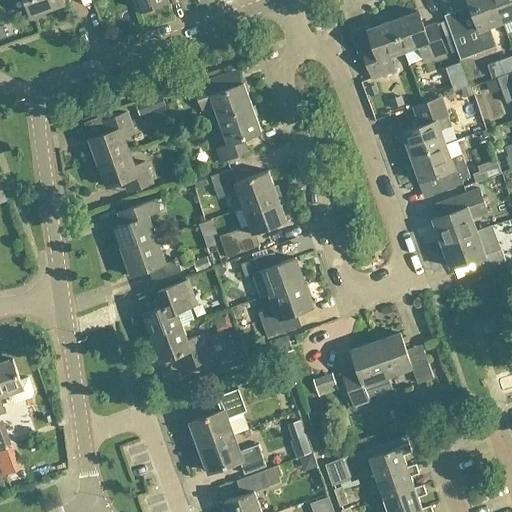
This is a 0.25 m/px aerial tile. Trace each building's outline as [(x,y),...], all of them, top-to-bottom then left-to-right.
[(24,0),(30,16),(65,4),(63,0),(24,0)] [(136,0),(141,10),(166,1),(165,0),(136,0)] [(467,0),(477,27),(463,32),(451,36),(459,58),(494,46),(488,28),(502,22),(493,0),(467,0)] [(511,0),(493,0),(502,22),(511,18),(511,0)] [(408,65),(424,60),(424,61),(446,54),(435,25),(424,29),(419,13),(393,22),(404,52),(408,65)] [(404,52),(393,22),(367,32),(373,48),(363,52),(373,80),(394,72),(389,57),(404,52)] [(511,72),(502,76),(497,78),(506,104),(511,101),(511,72)] [(230,73),(221,76),(193,86),(202,110),(213,106),(218,120),(252,108),(243,83),(235,86),(230,73)] [(374,85),(365,88),(369,98),(377,94),(374,85)] [(459,91),(462,100),(472,97),(468,88),(459,91)] [(160,96),(134,105),(138,117),(164,108),(160,96)] [(400,97),(387,101),(390,110),(403,106),(400,97)] [(414,107),(421,126),(403,133),(411,156),(447,144),(442,131),(452,127),(441,97),(414,107)] [(252,108),(218,120),(224,134),(213,138),(221,161),(224,160),(227,166),(242,161),(240,154),(248,151),(244,138),(261,132),(252,108)] [(99,163),(128,152),(123,138),(134,134),(126,114),(103,122),(108,134),(90,140),(99,163)] [(452,159),(447,144),(411,156),(421,182),(422,182),(426,193),(468,178),(460,156),(452,159)] [(133,167),(128,152),(99,163),(107,187),(124,181),(129,192),(152,184),(144,163),(133,167)] [(511,155),(503,159),(508,171),(511,169),(511,155)] [(243,208),(277,196),(268,171),(237,182),(232,169),(211,177),(218,198),(236,191),(243,208)] [(204,174),(191,179),(195,190),(208,185),(204,174)] [(443,243),(476,231),(472,219),(488,213),(479,189),(453,199),(457,211),(434,219),(443,243)] [(231,232),(231,233),(217,238),(225,260),(239,255),(238,254),(260,246),(255,233),(286,221),(277,196),(243,208),(249,226),(231,232)] [(121,253),(157,240),(148,215),(159,211),(155,200),(126,210),(130,222),(113,228),(121,253)] [(485,256),(476,231),(443,243),(452,268),(475,259),(479,271),(504,262),(500,251),(485,256)] [(157,240),(121,253),(130,276),(148,270),(152,282),(180,271),(176,259),(165,263),(157,240)] [(259,299),(304,283),(295,258),(272,267),(268,254),(241,264),(246,277),(250,275),(259,299)] [(206,257),(192,263),(196,273),(210,268),(206,257)] [(220,278),(225,270),(219,268),(213,270),(215,276),(220,278)] [(179,283),(179,284),(157,292),(162,306),(143,314),(152,338),(181,327),(186,325),(180,311),(188,308),(189,309),(197,306),(187,280),(179,283)] [(260,300),(270,296),(274,306),(258,312),(268,339),(295,329),(290,315),(313,307),(304,283),(259,299),(260,300)] [(181,327),(152,338),(160,361),(180,354),(185,369),(208,360),(199,336),(186,340),(181,327)] [(400,334),(375,343),(387,377),(388,376),(411,368),(417,385),(433,379),(424,352),(409,357),(400,334)] [(286,336),(272,342),(276,352),(290,347),(286,336)] [(387,377),(375,343),(351,351),(359,374),(344,380),(353,407),(370,401),(368,397),(392,389),(388,376),(387,377)] [(297,367),(291,350),(283,353),(289,370),(297,367)] [(26,379),(19,382),(12,361),(0,365),(0,414),(3,413),(0,404),(0,396),(6,395),(9,402),(14,404),(29,399),(32,394),(26,379)] [(200,363),(185,369),(188,377),(203,371),(200,363)] [(281,373),(268,377),(271,387),(284,383),(281,373)] [(198,448),(232,435),(226,418),(245,411),(237,390),(217,397),(221,411),(189,423),(198,448)] [(0,421),(0,449),(10,446),(1,421),(0,421)] [(232,435),(198,448),(208,473),(240,461),(245,474),(265,467),(257,445),(238,452),(232,435)] [(304,436),(290,441),(295,458),(310,453),(304,436)] [(406,468),(406,467),(401,455),(410,452),(408,444),(368,458),(376,479),(406,468)] [(415,464),(406,467),(406,468),(376,479),(383,500),(414,489),(413,488),(414,488),(409,476),(418,473),(415,464)] [(333,467),(325,470),(331,488),(340,485),(333,467)] [(260,473),(261,475),(237,483),(241,497),(223,503),(226,511),(260,511),(254,493),(266,489),(279,484),(277,478),(280,477),(277,469),(274,470),(273,468),(260,473)] [(414,488),(413,488),(414,489),(383,500),(387,511),(413,511),(421,509),(421,508),(416,497),(425,493),(422,485),(414,488)] [(341,488),(332,491),(339,508),(347,505),(341,488)]
